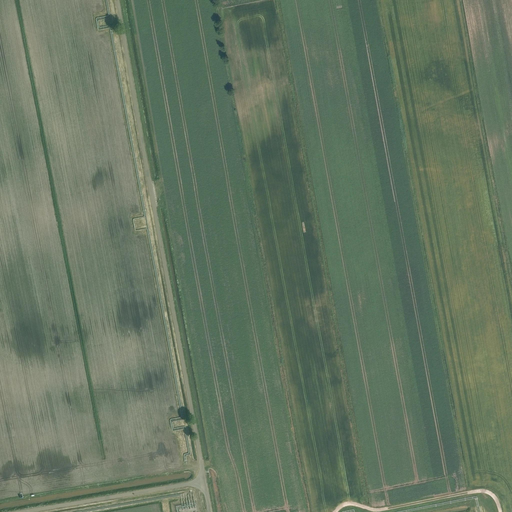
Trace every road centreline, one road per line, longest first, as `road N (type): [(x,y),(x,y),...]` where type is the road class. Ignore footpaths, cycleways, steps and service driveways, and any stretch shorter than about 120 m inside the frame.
road 1 (unclassified): [(204,481),(116,0)]
road 2 (unclassified): [(24,511),(204,481)]
road 3 (track): [(500,511),(481,490),(376,510),(348,503),(335,511)]
